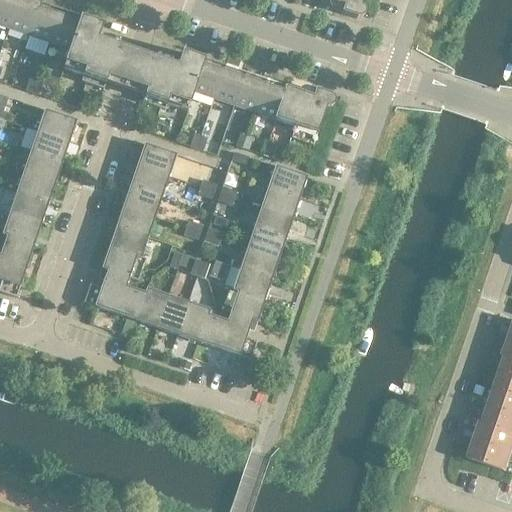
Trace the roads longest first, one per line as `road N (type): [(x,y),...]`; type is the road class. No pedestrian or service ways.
road 1 (residential): [(38,342),(155,0)]
road 2 (residential): [(488,511),(433,494),(431,475),(511,241)]
road 3 (residential): [(185,0),(422,82)]
road 4 (residential): [(272,419),(38,342)]
